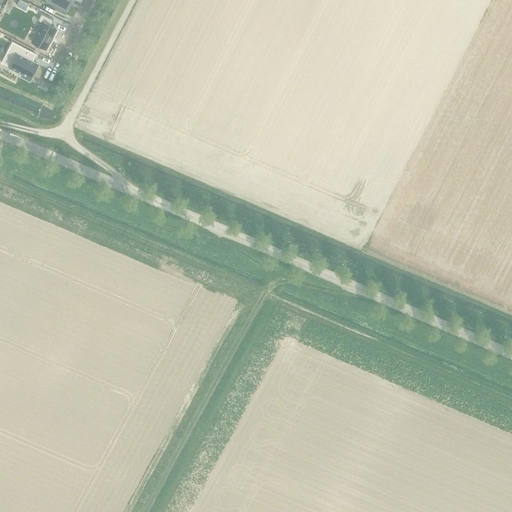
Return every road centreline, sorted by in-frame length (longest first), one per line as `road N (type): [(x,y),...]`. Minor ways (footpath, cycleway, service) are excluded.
road 1 (unclassified): [(511,358),(50,156)]
road 2 (track): [(64,131),(135,0)]
